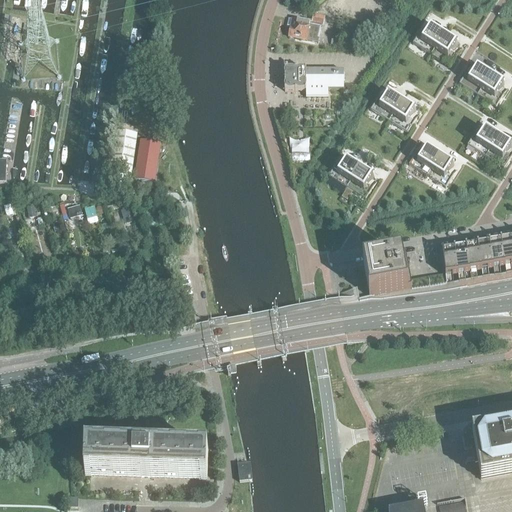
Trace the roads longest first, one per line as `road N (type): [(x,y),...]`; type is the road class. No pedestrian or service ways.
road 1 (secondary): [(511,286),(0,379)]
road 2 (secondary): [(0,395),(343,327),(511,305)]
road 3 (residential): [(354,253),(355,235),(505,0)]
road 4 (unclassified): [(305,263),(262,98),(263,34),(275,0)]
road 5 (residential): [(209,511),(231,493),(231,448),(193,271)]
road 6 (unclassified): [(331,441),(305,263)]
road 7 (residential): [(511,407),(370,433)]
road 8 (residential): [(354,253),(486,229)]
